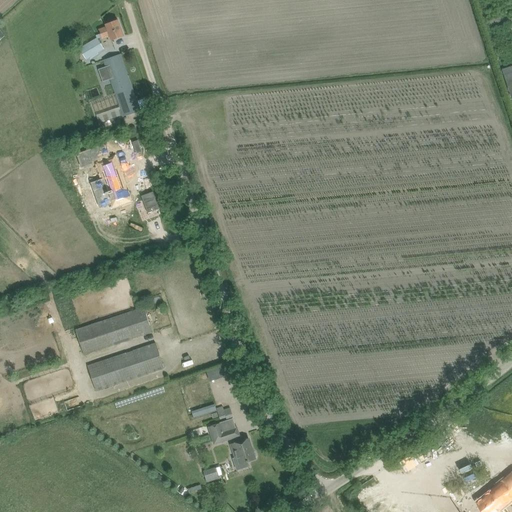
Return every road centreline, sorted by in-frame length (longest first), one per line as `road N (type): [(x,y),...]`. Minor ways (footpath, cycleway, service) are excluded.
road 1 (unclassified): [(329,486),(286,435),(252,375),(126,7)]
road 2 (unclassified): [(329,486),(511,359)]
